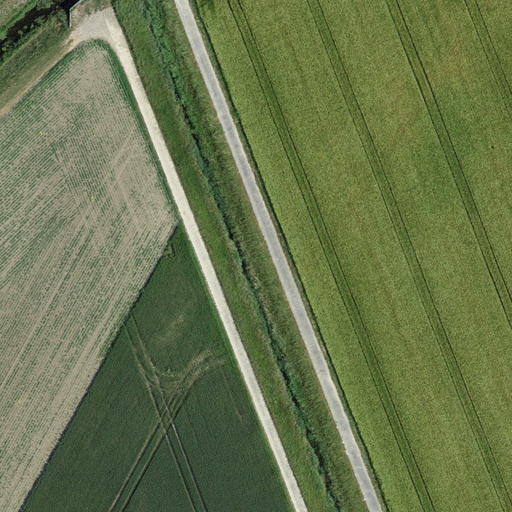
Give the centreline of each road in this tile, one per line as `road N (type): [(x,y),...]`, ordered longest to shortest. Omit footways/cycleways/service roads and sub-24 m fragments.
road 1 (track): [(376,511),(181,0)]
road 2 (track): [(107,8),(302,511)]
